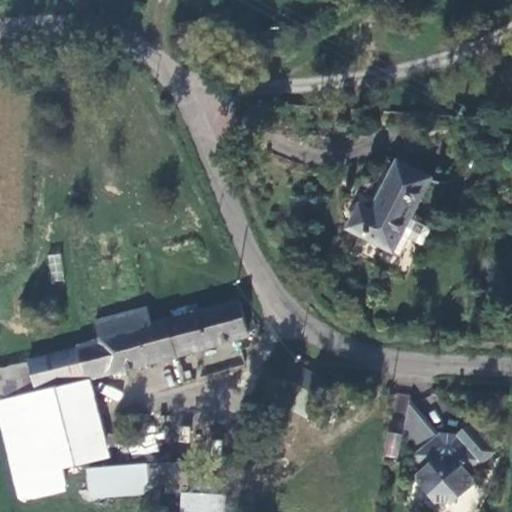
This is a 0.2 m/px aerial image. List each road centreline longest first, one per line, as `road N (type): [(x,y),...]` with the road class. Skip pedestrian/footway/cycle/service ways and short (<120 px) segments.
road 1 (tertiary): [(511,367),(408,362),(343,347),(298,320),(258,270),(169,71),(144,48),(97,27),(0,27)]
road 2 (track): [(266,87),(393,72),(479,50),(511,24)]
road 3 (track): [(372,0),(266,87),(192,108)]
